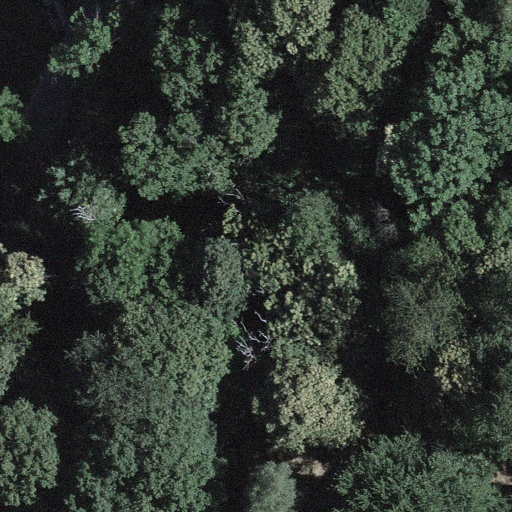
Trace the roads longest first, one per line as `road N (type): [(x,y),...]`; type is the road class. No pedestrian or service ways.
road 1 (track): [(70,66),(0,205)]
road 2 (track): [(270,511),(298,446),(352,393)]
